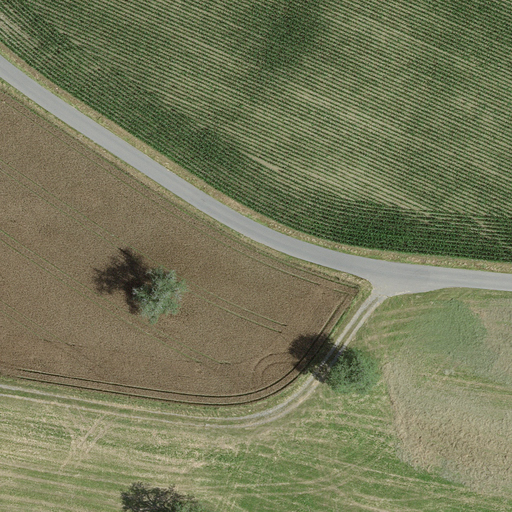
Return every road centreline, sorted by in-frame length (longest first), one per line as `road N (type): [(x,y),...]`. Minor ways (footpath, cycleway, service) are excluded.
road 1 (residential): [(511,281),(331,259),(261,233),(0,65)]
road 2 (track): [(394,271),(308,393),(264,416),(211,425),(0,391)]
